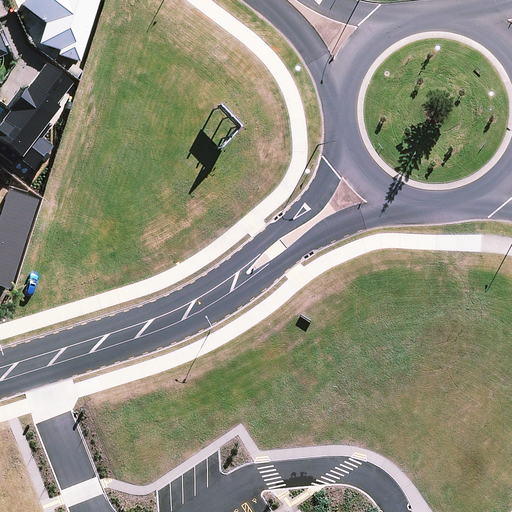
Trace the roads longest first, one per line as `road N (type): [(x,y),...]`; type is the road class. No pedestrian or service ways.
road 1 (residential): [(0,374),(156,324),(236,281)]
road 2 (residential): [(420,205),(357,217),(265,277),(236,281)]
road 3 (residential): [(236,281),(249,253),(323,185),(344,139)]
road 4 (tertiary): [(340,117),(314,56),(263,0)]
